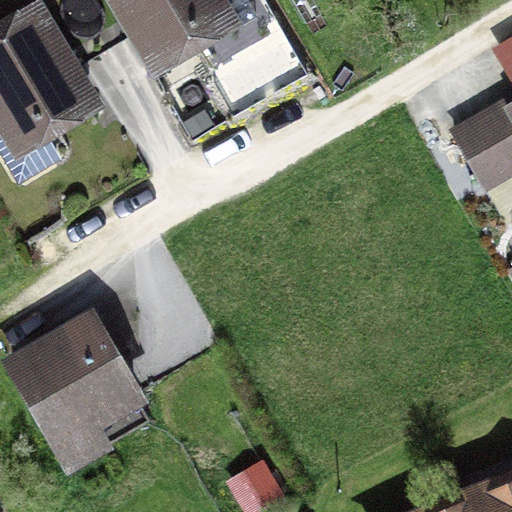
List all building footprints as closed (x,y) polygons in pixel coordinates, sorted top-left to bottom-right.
[(119,0),(155,62),(202,35),(209,46),(257,19),(245,0),(119,0)] [(0,134),(0,159),(18,189),(62,163),(44,132),(90,104),(36,14),(0,35),(0,113),(9,129),(0,134)] [(511,95),(448,132),(484,195),(511,179),(511,95)] [(140,399),(94,320),(9,369),(68,469),(116,441),(103,420),(140,399)] [(245,511),(281,493),(262,456),(225,476),(243,511),(245,511)] [(511,511),(511,457),(378,511),(511,511)]
